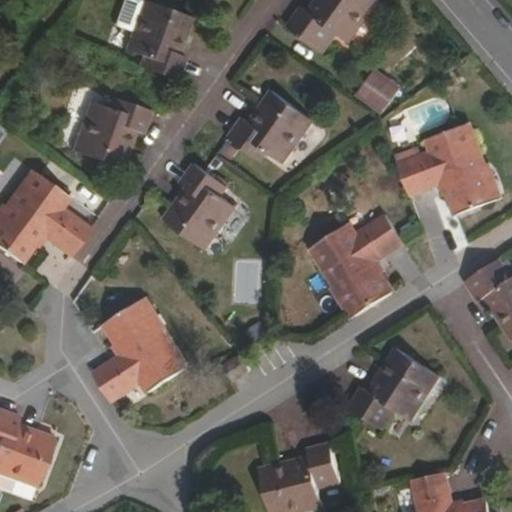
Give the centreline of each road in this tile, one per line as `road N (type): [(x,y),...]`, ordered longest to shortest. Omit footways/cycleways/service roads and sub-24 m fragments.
road 1 (residential): [(276,0),(44,324),(71,366)]
road 2 (residential): [(440,284),(187,451)]
road 3 (residential): [(511,407),(440,284)]
road 4 (residential): [(71,366),(138,479)]
